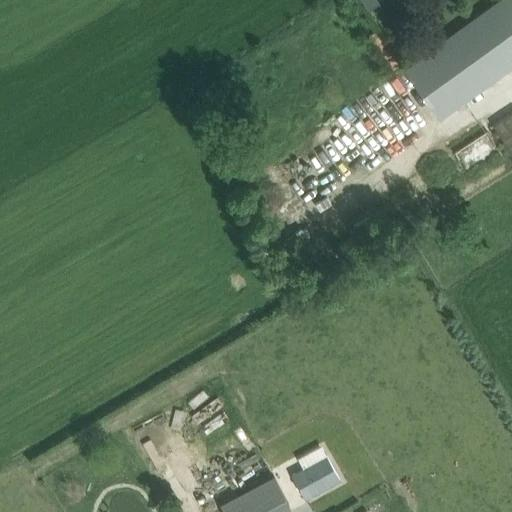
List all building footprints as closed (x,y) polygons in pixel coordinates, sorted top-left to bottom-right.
[(377,0),(361,0),(368,10),(379,2),(377,0)] [(511,0),(498,0),(404,68),(440,118),(511,66),(511,0)] [(511,111),(493,124),(511,153),(511,111)] [(451,153),(468,177),(501,154),(484,130),(451,153)] [(328,454),(291,475),(306,499),(342,478),(328,454)] [(231,511),(285,511),(297,505),(278,472),(226,502),(231,511)]
